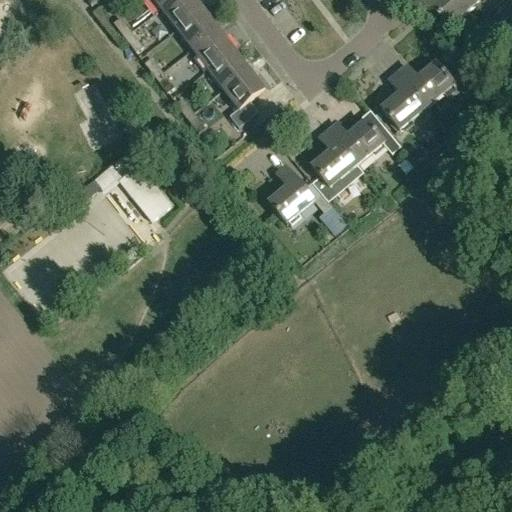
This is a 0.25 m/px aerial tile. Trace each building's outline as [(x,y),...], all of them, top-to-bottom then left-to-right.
[(153,0),(162,11),(176,0),(153,0)] [(203,11),(195,0),(176,0),(162,11),(177,31),(203,11)] [(450,30),(476,8),(477,7),(471,0),(440,0),(431,7),(450,30)] [(471,0),(477,7),(476,8),(483,17),(503,0),(471,0)] [(192,51),(218,31),(203,11),(177,31),(192,51)] [(125,41),(131,35),(121,22),(114,27),(125,41)] [(234,51),(218,31),(192,51),(207,71),(234,51)] [(131,35),(125,41),(137,56),(143,51),(131,35)] [(249,71),(234,51),(207,71),(222,90),(249,71)] [(145,67),(156,81),(163,76),(152,62),(145,67)] [(398,74),(428,110),(455,88),(436,65),(418,80),(407,67),(398,74)] [(464,69),(455,77),(465,89),(474,81),(464,69)] [(250,104),(265,92),(249,71),(222,90),(240,113),(232,119),(239,129),(258,115),(250,104)] [(401,133),(428,110),(398,74),(390,82),(401,95),(382,110),(401,133)] [(175,92),(163,76),(156,81),(168,97),(175,92)] [(187,122),(194,116),(184,104),(177,109),(187,122)] [(194,116),(187,122),(199,137),(206,132),(194,116)] [(337,125),(328,133),(345,154),(358,169),(385,146),(393,156),(401,149),(374,116),(348,138),(337,125)] [(71,137),(66,117),(54,120),(59,140),(71,137)] [(331,191),(358,169),(345,154),(328,133),(320,140),(330,153),(312,168),(331,191)] [(121,179),(152,219),(172,204),(141,164),(121,179)] [(288,226),(315,204),(324,215),(332,209),(312,185),(305,191),(285,168),(277,175),(288,188),(269,204),(288,226)] [(370,459),(351,479),(365,493),(394,463),(384,453),(374,463),(370,459)]
